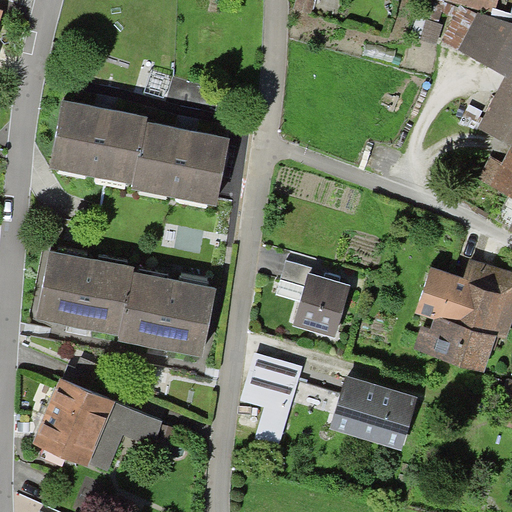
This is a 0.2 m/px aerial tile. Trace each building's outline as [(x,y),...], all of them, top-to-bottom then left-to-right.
[(500,0),(438,0),(496,16),(500,0)] [(0,66),(16,16),(0,10),(0,66)] [(445,21),(420,14),(413,35),(438,43),(445,21)] [(511,229),(511,31),(482,16),(463,52),(502,72),(477,121),(511,138),(511,160),(484,215),(511,229)] [(235,132),(68,95),(52,167),(218,204),(235,132)] [(222,281),(54,245),(38,317),(207,353),(222,281)] [(467,280),(434,269),(418,314),(435,320),(431,330),(421,327),(413,351),(496,380),(511,333),(511,271),(474,259),(467,280)] [(360,289),(288,265),(278,295),(302,304),(295,323),(342,339),(360,289)] [(302,367),(255,353),(240,401),(265,409),(256,439),(278,446),(291,401),(297,381),(302,367)] [(171,419),(65,375),(36,446),(116,479),(133,440),(158,451),(171,419)] [(423,399),(346,376),(341,394),(335,414),(330,428),(407,452),(423,399)] [(341,394),(297,381),(291,401),(335,414),(341,394)] [(511,384),(509,384),(497,421),(511,425),(511,384)]
